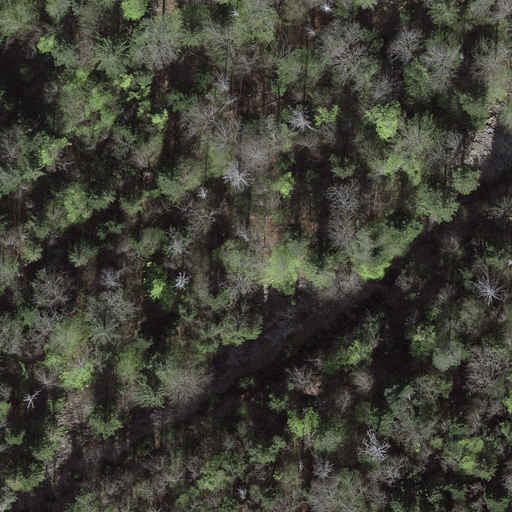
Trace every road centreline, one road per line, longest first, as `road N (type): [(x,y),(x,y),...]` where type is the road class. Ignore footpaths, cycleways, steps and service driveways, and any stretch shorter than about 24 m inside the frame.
road 1 (track): [(46,511),(376,302),(466,204),(511,167)]
road 2 (trunk): [(270,511),(270,0)]
